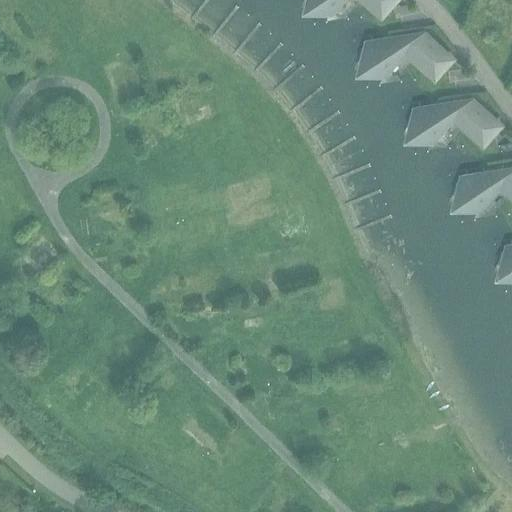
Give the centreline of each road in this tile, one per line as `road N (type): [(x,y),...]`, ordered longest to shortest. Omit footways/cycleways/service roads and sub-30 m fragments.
road 1 (unclassified): [(342,511),(69,248),(45,177)]
road 2 (unclassified): [(9,134),(15,105),(36,85),(65,80),(99,103),(106,130),(97,157),(70,175),(45,177)]
road 3 (residential): [(0,435),(46,480),(104,511)]
